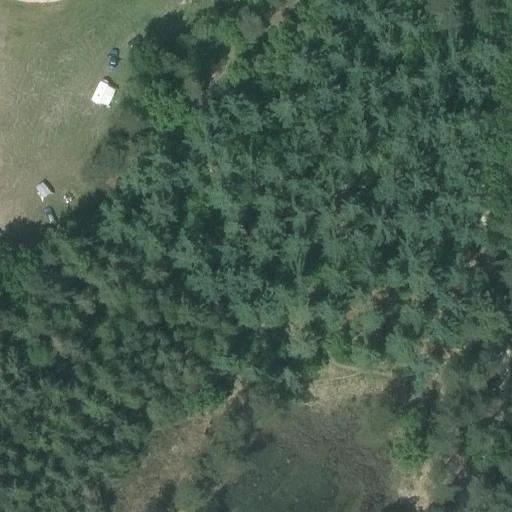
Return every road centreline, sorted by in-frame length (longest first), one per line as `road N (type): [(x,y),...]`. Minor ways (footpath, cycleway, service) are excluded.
road 1 (track): [(462,511),(501,408),(502,313),(481,264),(478,215),(501,84)]
road 2 (track): [(311,0),(83,226)]
road 3 (track): [(0,141),(33,277)]
